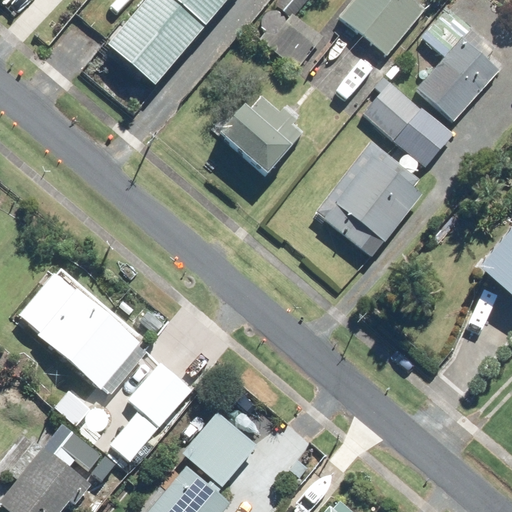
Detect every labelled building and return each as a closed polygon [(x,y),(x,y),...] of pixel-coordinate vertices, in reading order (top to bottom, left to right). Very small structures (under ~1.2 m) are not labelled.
[(145,0),(109,43),(157,84),(229,0),(145,0)] [(298,70),(325,38),(296,14),(308,0),(278,0),(276,4),(290,16),(267,44),(298,70)] [(416,0),(351,0),(339,15),(388,56),(427,8),(416,0)] [(455,122),(500,70),(482,55),(490,45),(473,30),(470,34),(455,20),(450,26),(441,18),(424,37),(446,57),(418,90),(455,122)] [(453,137),(384,77),(375,87),(383,93),(365,114),(427,167),(453,137)] [(271,172),(304,132),(294,124),(301,115),(288,105),(281,113),(261,96),(252,107),(246,102),(222,131),(271,172)] [(316,212),(374,258),(424,195),(415,187),(420,179),(372,141),(316,212)] [(511,231),(483,267),(511,291),(511,231)] [(141,342),(80,289),(78,291),(56,273),(21,314),(42,333),(39,336),(101,389),(103,387),(112,395),(148,354),(138,345),(141,342)] [(150,309),(140,322),(152,332),(163,320),(150,309)] [(131,461),(193,391),(162,364),(130,400),(141,409),(111,443),(131,461)] [(187,463),(144,511),(226,511),(230,509),(217,498),(258,450),(214,413),(178,455),(187,463)] [(75,507),(92,484),(36,438),(9,470),(19,479),(0,501),(0,503),(10,511),(62,511),(70,503),(75,507)] [(354,511),(341,501),(334,510),(331,507),(325,511),(354,511)]
